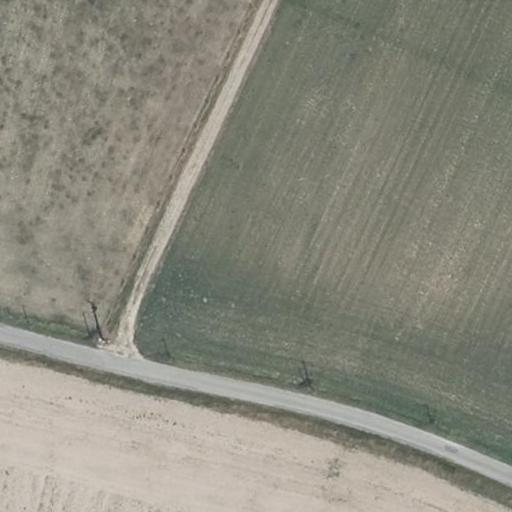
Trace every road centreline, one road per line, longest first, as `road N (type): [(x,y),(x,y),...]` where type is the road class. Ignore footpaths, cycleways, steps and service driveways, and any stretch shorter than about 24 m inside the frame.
road 1 (unclassified): [(0,335),(345,412),(511,481)]
road 2 (track): [(117,363),(133,294),(268,0)]
